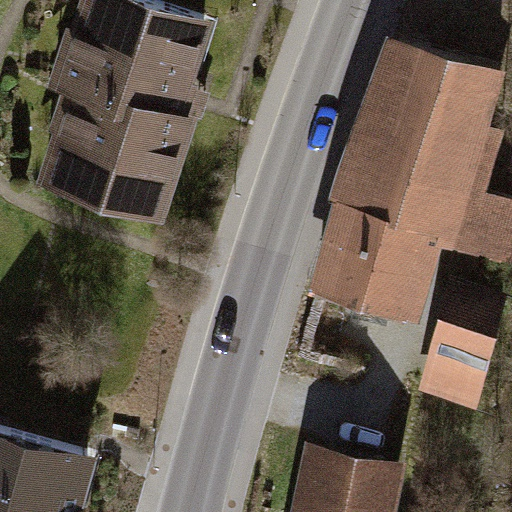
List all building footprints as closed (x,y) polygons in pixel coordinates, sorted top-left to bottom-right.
[(161,0),(87,0),(78,29),(89,33),(73,82),(88,87),(75,126),(64,123),(47,173),(157,209),(189,112),(180,109),(189,82),(183,81),(204,14),(161,0)] [(351,162),(317,283),(405,306),(429,218),(448,223),(458,235),(503,250),(511,223),(511,193),(466,181),(498,61),(400,34),(351,162)] [(501,302),(453,289),(430,377),(478,390),(501,302)] [(70,511),(88,448),(0,423),(0,511),(70,511)] [(373,511),(384,461),(324,449),(311,511),(373,511)]
